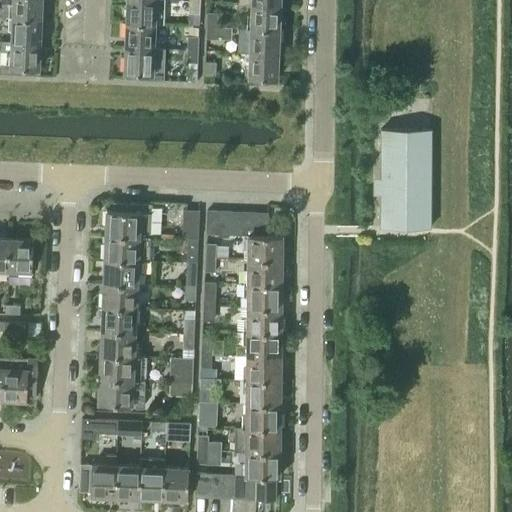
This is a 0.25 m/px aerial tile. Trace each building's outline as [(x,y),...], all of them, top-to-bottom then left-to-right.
[(12,4),(12,7),(12,17),(41,18),(41,0),(1,0),(2,3),(12,4)] [(126,0),(125,22),(155,23),(155,24),(163,24),(163,23),(164,0),(126,0)] [(199,14),(199,0),(188,0),(188,13),(199,14)] [(280,28),(281,3),(238,1),(238,12),(251,12),(250,27),(280,28)] [(206,25),(217,25),(218,13),(207,12),(206,25)] [(40,43),(41,18),(12,17),(10,41),(40,43)] [(125,22),(124,46),(154,48),(155,24),(155,23),(125,22)] [(217,39),(217,25),(206,25),(206,38),(217,39)] [(279,53),(280,28),(250,27),(249,52),(279,53)] [(186,49),(196,49),(197,36),(187,35),(186,49)] [(10,41),(1,41),(0,51),(10,52),(9,65),(0,64),(0,72),(37,74),(37,68),(39,68),(40,43),(10,41)] [(124,46),(123,71),(124,71),(124,78),(139,78),(152,79),(153,59),(164,59),(164,48),(154,48),(124,46)] [(196,62),(196,49),(186,49),(186,61),(196,62)] [(278,77),(279,53),(249,52),(248,76),(278,77)] [(204,61),(204,74),(214,75),(215,61),(204,61)] [(381,128),(381,178),(373,178),(373,194),(380,194),(380,227),(430,227),(431,128),(381,128)] [(105,209),(104,234),(150,235),(151,203),(112,202),(112,210),(105,209)] [(187,236),(197,237),(198,210),(182,209),(181,237),(187,237),(187,236)] [(218,233),(218,210),(206,210),(206,233),(218,233)] [(229,234),(230,210),(218,210),(218,233),(229,234)] [(241,234),(242,211),(230,210),(229,234),(241,234)] [(253,234),(254,211),(242,211),(241,234),(247,234),(253,234)] [(253,234),(266,234),(266,211),(254,211),(253,234)] [(104,234),(103,258),(149,260),(150,235),(104,234)] [(247,258),(281,259),(281,234),(266,234),(253,234),(247,234),(247,258)] [(197,262),(197,237),(187,236),(187,237),(186,262),(197,262)] [(8,237),(7,269),(31,270),(32,238),(8,237)] [(205,258),(216,258),(216,244),(205,244),(205,258)] [(103,258),(103,282),(137,283),(138,261),(149,261),(149,260),(103,258)] [(215,272),(216,258),(205,258),(204,272),(215,272)] [(281,283),(281,259),(247,258),(246,282),(281,283)] [(185,285),(196,285),(196,272),(186,272),(185,285)] [(204,291),(203,306),(214,306),(216,306),(217,282),(214,282),(204,281),(204,291)] [(103,282),(102,306),(136,307),(137,283),(103,282)] [(280,307),(281,283),(246,282),(246,307),(280,307)] [(195,301),(196,285),(185,285),(185,300),(195,301)] [(19,314),(19,305),(5,305),(5,313),(19,314)] [(102,306),(101,330),(135,331),(136,307),(102,306)] [(203,306),(203,320),(213,320),(214,306),(203,306)] [(280,331),(280,307),(246,307),(246,330),(242,330),(242,331),(280,331)] [(183,333),(194,333),(194,320),(183,320),(183,333)] [(29,332),(29,323),(14,322),(14,331),(29,332)] [(101,330),(100,354),(134,356),(134,355),(135,331),(101,330)] [(280,356),(280,331),(242,331),(242,345),(235,345),(235,355),(246,355),(280,356)] [(194,349),(194,333),(183,333),(182,348),(194,349)] [(202,340),(201,355),(212,355),(223,355),(224,341),(212,340),(202,340)] [(100,354),(99,379),(134,380),(144,380),(146,381),(146,380),(146,356),(146,355),(134,355),(134,356),(100,354)] [(201,355),(200,368),(211,368),(212,355),(201,355)] [(280,380),(280,356),(246,355),(246,379),(280,380)] [(3,367),(1,398),(26,399),(26,396),(35,396),(37,358),(3,357),(3,367)] [(170,367),(170,381),(181,381),(192,382),(192,368),(193,358),(170,357),(170,367)] [(99,379),(98,403),(133,404),(143,404),(144,380),(134,380),(99,379)] [(279,404),(280,380),(246,379),(246,404),(279,404)] [(170,381),(169,396),(181,396),(191,396),(192,382),(181,381),(170,381)] [(200,387),(199,403),(209,403),(209,402),(210,387),(200,387)] [(198,426),(213,427),(216,427),(217,402),(209,402),(209,403),(199,403),(198,426)] [(279,428),(279,404),(246,404),(245,428),(279,428)] [(82,418),(81,438),(92,438),(93,432),(117,433),(117,419),(93,418),(82,418)] [(117,419),(117,433),(141,434),(141,420),(117,419)] [(165,431),(166,422),(151,421),(151,430),(165,431)] [(166,422),(165,431),(166,431),(166,440),(189,441),(190,423),(166,422)] [(234,428),(234,440),(234,451),(245,451),(245,452),(279,452),(279,428),(245,428),(234,428)] [(197,451),(208,452),(208,435),(197,435),(197,451)] [(207,464),(208,452),(197,451),(196,464),(207,464)] [(278,477),(279,452),(245,452),(245,475),(256,476),(255,499),(274,500),(274,476),(278,477)] [(80,463),(78,491),(90,491),(90,495),(114,496),(116,464),(116,455),(106,454),(106,464),(80,463)] [(140,465),(139,497),(163,498),(164,466),(164,457),(140,456),(140,465)] [(116,464),(114,496),(139,497),(140,465),(116,464)] [(164,466),(163,498),(187,499),(188,467),(164,466)] [(207,497),(208,474),(196,474),(195,497),(207,497)] [(219,498),(220,475),(208,474),(207,497),(219,498)] [(231,498),(232,475),(220,475),(219,498),(231,498)] [(243,499),(244,475),(232,475),(231,498),(243,499)] [(256,476),(245,475),(244,475),(243,499),(255,499),(256,476)]
